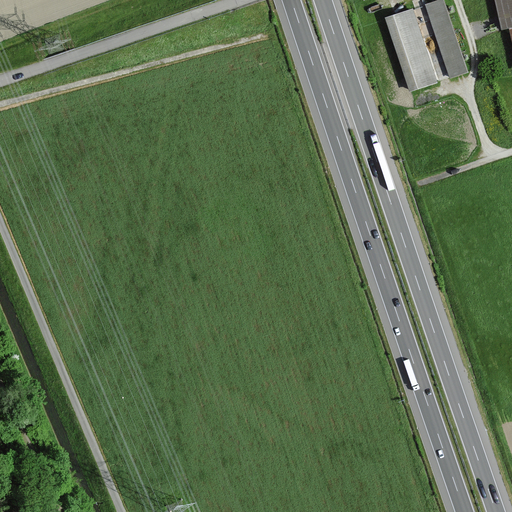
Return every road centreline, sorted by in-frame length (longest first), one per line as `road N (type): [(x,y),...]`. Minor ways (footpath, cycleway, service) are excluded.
road 1 (track): [(428,511),(268,34),(0,104)]
road 2 (motorway): [(496,511),(322,0)]
road 3 (motorway): [(291,0),(464,511)]
road 4 (unclassified): [(0,220),(120,511)]
road 5 (unclassified): [(0,79),(239,0)]
road 6 (track): [(54,511),(0,376)]
road 7 (track): [(126,0),(0,48)]
